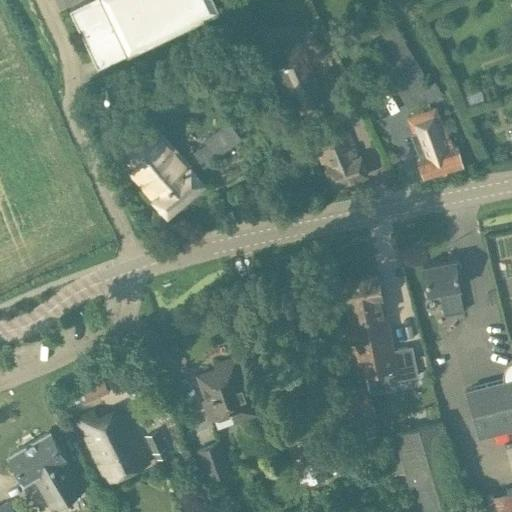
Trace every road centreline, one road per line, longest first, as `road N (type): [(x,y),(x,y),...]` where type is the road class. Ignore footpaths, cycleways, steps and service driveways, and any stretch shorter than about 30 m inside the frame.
road 1 (tertiary): [(121,276),(229,245),(511,189)]
road 2 (unknown): [(465,198),(480,272),(457,397),(469,441),(511,469)]
road 3 (residential): [(0,380),(108,337),(128,315),(121,276)]
road 4 (tertiary): [(0,332),(27,324),(80,287),(121,276)]
